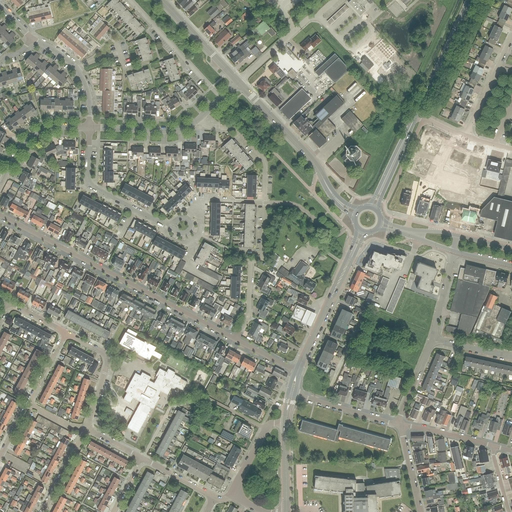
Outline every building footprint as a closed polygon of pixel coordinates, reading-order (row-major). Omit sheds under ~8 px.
[(112,0),(105,7),(107,9),(110,6),(112,8),(121,0),(120,0),(112,0)] [(114,10),(111,13),(113,15),(123,5),(122,4),(123,3),(121,0),(112,8),(114,10)] [(189,0),(182,7),(186,11),(193,4),(191,2),(189,0)] [(225,10),(229,6),(223,0),(221,0),(207,13),(213,19),(220,12),(224,9),(225,10)] [(368,2),(370,5),(371,3),(373,2),(372,0),(400,0),(406,6),(411,1),(410,0),(351,0),(350,2),(348,3),(360,16),(362,14),(365,12),(366,11),(362,7),(368,2)] [(198,1),(193,6),(187,12),(191,16),(199,8),(199,7),(199,6),(197,5),(200,3),(198,1)] [(511,9),(511,7),(511,4),(508,2),(506,6),(504,6),(501,11),(509,15),(511,9)] [(123,5),(113,15),(114,17),(118,14),(119,16),(128,8),(126,6),(125,7),(123,5)] [(36,22),(34,11),(35,10),(34,7),(29,9),(30,12),(28,12),(31,23),(36,22)] [(121,18),(118,21),(120,23),(130,13),(129,12),(130,11),(128,8),(119,16),(121,18)] [(506,22),(509,15),(501,11),(498,18),(500,19),(498,22),(504,25),(506,21),(506,22)] [(130,13),(120,23),(122,25),(125,22),(127,24),(135,16),(133,14),(132,15),(130,13)] [(233,21),(228,15),(223,20),(227,26),(233,21)] [(129,26),(126,29),(127,31),(138,21),(136,20),(137,18),(135,16),(127,24),(129,26)] [(98,23),(97,24),(106,32),(110,28),(101,20),(102,19),(99,17),(98,19),(100,21),(98,23)] [(95,28),(94,29),(102,36),(106,32),(97,24),(98,23),(96,21),(94,23),(97,25),(95,28)] [(138,21),(127,31),(129,33),(132,30),(134,32),(143,24),(140,22),(139,23),(138,21)] [(259,38),(267,31),(270,28),(264,21),(252,31),(259,38)] [(212,28),(213,27),(216,24),(213,22),(211,24),(204,30),(210,37),(215,32),(212,28)] [(490,38),(488,42),(494,45),(496,42),(497,42),(500,35),(502,30),(502,29),(504,25),(498,22),(496,26),(496,27),(494,26),(492,31),(489,38),(490,38)] [(136,34),(133,37),(135,39),(145,29),(143,27),(145,26),(143,24),(134,32),(136,34)] [(93,29),(90,33),(99,41),(102,36),(94,29),(95,28),(92,26),(91,27),(93,29)] [(65,28),(58,37),(62,40),(69,32),(70,32),(72,30),(71,29),(69,31),(65,28)] [(231,37),(225,30),(219,35),(220,36),(214,41),(220,47),(225,41),(226,42),(228,39),(231,37)] [(4,43),(14,34),(12,32),(9,35),(7,33),(1,39),(4,43)] [(69,32),(62,40),(66,44),(74,35),(75,36),(77,34),(75,32),(73,34),(70,32),(69,32)] [(13,39),(15,36),(14,34),(4,43),(8,47),(15,41),(13,39)] [(74,35),(66,44),(70,47),(78,39),(79,39),(81,37),(79,36),(77,38),(75,36),(74,35)] [(238,35),(229,43),(232,47),(242,38),(238,35)] [(305,51),(308,49),(311,46),(313,48),(321,41),(315,35),(310,39),(309,38),(300,46),(305,51)] [(146,38),(133,42),(133,45),(138,43),(138,46),(149,43),(148,40),(147,40),(146,38)] [(78,39),(70,47),(74,51),(82,42),(83,43),(85,41),(83,39),(81,42),(79,39),(78,39)] [(492,49),(494,45),(488,42),(486,41),(484,40),(483,44),(485,46),(482,52),(490,56),(493,50),(492,49)] [(246,49),(250,45),(247,41),(241,47),(239,45),(237,47),(238,49),(229,56),(232,59),(245,48),(246,49)] [(85,45),(83,43),(82,42),(74,51),(78,54),(86,46),(87,47),(89,44),(87,43),(85,45)] [(139,49),(135,50),(136,53),(149,48),(149,46),(150,46),(149,43),(138,46),(139,49)] [(86,46),(78,54),(82,58),(90,49),(91,50),(93,48),(89,44),(87,47),(86,46)] [(251,51),(248,48),(251,45),(250,45),(246,49),(245,48),(232,59),(235,63),(237,61),(240,63),(250,55),(249,53),(251,52),(255,56),(260,51),(256,46),(251,51)] [(149,48),(136,53),(137,55),(141,54),(142,56),(153,53),(152,50),(150,50),(149,48)] [(487,62),(490,56),(482,52),(479,58),(477,57),(475,61),(479,62),(485,65),(487,61),(487,62)] [(143,59),(138,60),(139,63),(153,59),(152,56),(154,56),(153,53),(142,56),(143,59)] [(30,65),(38,55),(36,54),(34,57),(31,55),(26,61),(30,65)] [(335,84),(350,70),(335,54),(315,73),(319,77),(324,72),(335,84)] [(34,68),(40,62),(37,60),(40,57),(38,55),(30,65),(34,68)] [(369,70),(374,65),(365,57),(361,61),(362,62),(369,70)] [(174,58),(160,62),(161,65),(165,64),(166,66),(177,63),(176,60),(174,60),(174,58)] [(38,72),(46,62),(44,61),(42,64),(40,62),(34,68),(38,72)] [(48,69),(46,67),(48,64),(46,62),(38,72),(42,76),(45,73),(48,69)] [(362,62),(360,65),(367,72),(369,70),(362,62)] [(483,69),(485,65),(479,62),(477,66),(476,66),(473,72),(481,76),(484,69),(483,69)] [(167,69),(163,70),(163,73),(177,69),(176,66),(178,66),(177,63),(166,66),(167,69)] [(49,76),(57,66),(55,65),(53,68),(50,66),(48,69),(45,73),(49,76)] [(278,70),(274,65),(269,69),(274,74),(278,70)] [(53,80),(59,73),(56,71),(59,68),(57,66),(49,76),(53,80)] [(18,81),(23,80),(21,71),(18,72),(17,68),(14,69),(18,81)] [(146,68),(143,69),(146,80),(149,79),(150,84),(153,83),(149,69),(146,70),(146,68)] [(140,72),(138,72),(142,86),(145,85),(144,81),(146,80),(143,69),(140,70),(140,72)] [(177,69),(163,73),(164,75),(168,74),(169,77),(180,73),(179,70),(178,71),(177,69)] [(297,75),(292,70),(288,74),(293,79),(297,75)] [(13,83),(10,74),(7,75),(6,72),(4,72),(8,85),(13,83)] [(57,83),(65,73),(63,72),(61,75),(59,73),(53,80),(57,83)] [(136,72),(133,73),(136,83),(139,83),(140,87),(142,86),(138,72),(136,73),(136,72)] [(478,81),(481,76),(473,72),(470,78),(471,78),(469,82),(475,85),(477,81),(478,81)] [(64,78),(67,75),(65,73),(57,83),(61,87),(67,80),(64,78)] [(130,75),(128,76),(132,89),(135,88),(133,84),(136,83),(133,73),(130,73),(130,75)] [(170,79),(166,81),(167,83),(180,79),(180,77),(181,76),(180,73),(169,77),(170,79)] [(286,78),(276,87),(279,89),(288,80),(286,78)] [(475,85),(469,82),(463,79),(461,83),(465,85),(466,86),(463,92),(471,96),(474,90),(473,89),(475,85)] [(194,96),(198,92),(193,88),(195,86),(190,80),(188,82),(191,86),(188,90),(194,96)] [(270,86),(267,82),(265,80),(258,86),(264,92),(270,86)] [(277,107),(282,102),(275,95),(278,92),(274,88),(269,93),(271,96),(268,98),(277,107)] [(289,120),(311,99),(302,89),(279,110),(289,120)] [(190,100),(194,96),(188,90),(184,93),(181,91),(179,93),(183,97),(185,95),(190,100)] [(176,107),(180,104),(177,99),(179,97),(176,92),(173,94),(175,97),(171,100),(176,107)] [(468,102),(471,96),(463,92),(460,98),(462,99),(460,103),(466,105),(468,101),(468,102)] [(322,124),(343,104),(336,96),(315,116),(322,124)] [(132,105),(132,114),(138,114),(138,107),(141,107),(141,101),(141,97),(137,97),(137,100),(138,100),(138,101),(138,105),(132,105)] [(176,107),(171,100),(167,102),(165,99),(162,101),(165,106),(167,105),(171,110),(176,107)] [(132,114),(132,105),(127,104),(127,101),(124,101),(124,107),(127,107),(126,113),(132,114)] [(151,114),(151,105),(146,105),(146,101),(143,101),(143,107),(146,108),(145,114),(151,114)] [(160,108),(160,102),(155,102),(155,106),(151,105),(151,114),(156,115),(157,108),(160,108)] [(466,105),(460,103),(459,105),(458,106),(457,106),(454,112),(462,116),(465,110),(464,109),(466,105)] [(34,113),(36,111),(31,104),(29,106),(27,105),(25,106),(33,116),(35,115),(34,113)] [(31,117),(33,116),(25,106),(24,108),(25,109),(22,111),(28,118),(30,116),(31,117)] [(25,120),(28,118),(22,111),(20,113),(19,111),(17,113),(24,123),(26,121),(25,120)] [(348,126),(356,118),(350,111),(341,119),(348,126)] [(459,122),(462,116),(454,112),(451,118),(450,117),(448,120),(457,124),(458,122),(459,122)] [(23,124),(24,123),(17,113),(15,114),(16,115),(14,117),(19,124),(22,122),(23,124)] [(304,122),(306,120),(301,115),(299,117),(300,118),(293,123),(294,124),(295,126),(296,126),(297,128),(304,122)] [(16,126),(19,124),(14,117),(11,119),(10,118),(8,119),(16,129),(17,128),(16,126)] [(14,130),(16,129),(8,119),(6,120),(7,122),(5,124),(10,131),(13,129),(14,130)] [(304,122),(297,128),(305,136),(312,129),(313,130),(320,124),(315,119),(312,122),(311,122),(310,121),(308,123),(306,120),(304,122)] [(325,139),(336,128),(328,119),(309,137),(319,148),(327,141),(325,139)] [(0,136),(8,141),(9,139),(5,137),(7,134),(0,130),(0,136)] [(210,145),(210,136),(205,135),(204,142),(201,142),(201,148),(207,148),(207,145),(210,145)] [(218,148),(218,143),(215,142),(216,136),(210,136),(210,145),(213,145),(213,148),(218,148)] [(429,137),(426,143),(436,148),(438,142),(429,137)] [(232,139),(221,148),(223,150),(226,147),(228,150),(237,142),(235,140),(233,141),(232,139)] [(70,151),(70,142),(65,142),(64,148),(60,148),(61,154),(67,154),(67,151),(70,151)] [(78,155),(78,149),(75,149),(76,142),(70,142),(70,151),(73,151),(73,155),(78,155)] [(230,152),(227,155),(228,156),(239,147),(238,145),(239,144),(237,142),(228,150),(230,152)] [(424,147),(423,149),(433,154),(436,148),(426,143),(424,147)] [(61,154),(60,148),(57,150),(54,144),(49,146),(53,154),(55,153),(57,156),(61,154)] [(191,153),(191,144),(186,144),(185,151),(182,151),(182,156),(188,157),(188,153),(191,153)] [(199,157),(200,151),(197,151),(197,144),(191,144),(191,153),(194,153),(194,157),(199,157)] [(358,156),(358,152),(356,149),(356,144),(349,144),(345,148),(349,152),(348,155),(346,152),(342,156),(343,157),(341,158),(346,163),(351,158),(356,158),(358,156)] [(50,155),(53,154),(49,146),(44,148),(47,154),(44,156),(46,161),(51,159),(50,155)] [(104,155),(118,156),(119,156),(122,156),(122,154),(113,153),(113,150),(112,150),(113,146),(104,146),(104,155)] [(138,157),(138,148),(133,147),(133,151),(129,151),(129,154),(129,160),(135,160),(135,156),(138,157)] [(239,147),(228,156),(230,158),(233,156),(235,158),(244,150),(242,148),(241,149),(239,147)] [(146,160),(147,154),(144,154),(144,148),(138,148),(138,157),(141,157),(141,160),(146,160)] [(155,157),(155,148),(150,148),(150,154),(147,154),(146,160),(152,160),(152,157),(155,157)] [(163,161),(164,155),(161,155),(161,148),(155,148),(155,157),(158,157),(158,161),(163,161)] [(172,158),(172,149),(167,148),(167,155),(164,155),(163,161),(169,161),(169,158),(172,158)] [(181,161),(181,156),(178,155),(178,149),(172,149),(172,158),(175,158),(175,161),(181,161)] [(237,160),(234,163),(236,165),(246,155),(245,154),(246,152),(244,150),(235,158),(237,160)] [(453,151),(449,160),(456,162),(459,153),(453,151)] [(459,153),(456,162),(462,164),(465,155),(459,153)] [(246,155),(236,165),(237,166),(240,164),(242,166),(251,158),(249,156),(248,157),(246,155)] [(42,164),(45,159),(39,156),(38,159),(32,156),(30,161),(38,165),(39,162),(42,164)] [(470,156),(468,166),(474,168),(477,158),(470,156)] [(419,157),(417,163),(426,168),(429,162),(419,157)] [(244,168),(241,171),(243,173),(253,164),(252,162),(253,161),(251,158),(242,166),(244,168)] [(477,158),(474,168),(481,169),(483,159),(477,158)] [(36,167),(38,165),(30,161),(27,166),(33,169),(32,171),(37,174),(39,169),(36,167)] [(493,172),(495,162),(489,161),(487,171),(493,172)] [(495,162),(493,172),(499,174),(502,164),(495,162)] [(417,163),(414,169),(423,174),(426,168),(417,163)] [(30,174),(24,171),(22,176),(33,182),(37,174),(32,171),(30,174)] [(31,190),(33,185),(31,184),(33,182),(22,176),(19,181),(22,182),(20,186),(22,187),(23,186),(29,189),(31,190)] [(103,180),(103,183),(107,183),(107,186),(109,186),(109,187),(115,187),(115,183),(113,183),(113,180),(118,180),(119,178),(105,177),(104,180),(103,180)] [(125,184),(121,193),(123,194),(123,193),(126,194),(133,182),(130,181),(128,185),(125,184)] [(133,182),(126,194),(129,196),(128,197),(130,198),(135,189),(132,188),(135,183),(133,182)] [(180,182),(178,184),(188,194),(190,192),(191,193),(193,192),(186,184),(184,186),(180,182)] [(19,186),(14,183),(11,189),(16,192),(19,186)] [(178,184),(177,186),(180,190),(178,192),(179,193),(185,199),(186,197),(188,194),(178,184)] [(135,189),(130,198),(132,199),(133,198),(136,199),(142,187),(140,186),(138,190),(135,189)] [(142,187),(136,199),(138,201),(138,202),(140,203),(144,194),(142,193),(144,188),(142,187)] [(144,194),(140,203),(142,204),(142,203),(145,204),(152,192),(149,191),(147,195),(144,194)] [(173,191),(171,192),(181,203),(185,199),(179,193),(177,194),(173,191)] [(408,207),(411,194),(412,193),(406,191),(406,195),(403,194),(401,205),(405,206),(406,207),(407,207),(408,207)] [(9,192),(8,194),(7,195),(9,196),(7,199),(4,197),(0,205),(6,208),(10,200),(11,201),(12,198),(13,198),(15,195),(9,192)] [(152,192),(145,204),(148,206),(147,207),(149,208),(154,199),(151,198),(154,193),(152,192)] [(171,192),(170,194),(173,198),(171,200),(177,206),(181,203),(171,192)] [(79,209),(82,210),(88,198),(85,196),(86,195),(84,194),(81,199),(79,203),(82,205),(79,209)] [(417,210),(416,214),(421,216),(421,215),(425,216),(426,212),(426,213),(429,204),(430,200),(421,197),(420,201),(418,206),(417,209),(417,210)] [(482,210),(480,217),(499,221),(498,223),(496,234),(495,236),(508,239),(508,238),(511,238),(511,239),(511,240),(511,201),(509,201),(508,201),(503,199),(498,198),(497,198),(495,197),(494,197),(482,210)] [(88,198),(82,210),(84,211),(86,207),(89,208),(93,199),(91,198),(91,199),(88,198)] [(165,198),(163,200),(173,210),(177,206),(171,200),(169,202),(165,198)] [(93,199),(89,208),(91,210),(89,214),(91,215),(98,203),(95,201),(95,200),(93,199)] [(165,205),(160,210),(165,216),(168,213),(169,214),(173,210),(163,200),(163,199),(161,201),(165,205)] [(17,207),(19,202),(14,200),(12,204),(9,209),(15,212),(18,207),(17,207)] [(25,205),(23,204),(24,201),(21,200),(19,202),(17,207),(18,207),(15,212),(21,215),(24,210),(23,209),(25,205)] [(98,203),(91,215),(93,216),(96,212),(98,213),(99,212),(103,204),(101,203),(100,204),(98,203)] [(103,204),(99,212),(101,214),(99,218),(101,219),(108,207),(103,204)] [(26,218),(29,212),(26,211),(28,206),(25,205),(23,209),(24,210),(21,215),(26,218)] [(440,207),(434,205),(430,220),(437,221),(440,212),(442,213),(444,206),(440,206),(440,207)] [(447,216),(450,217),(453,207),(446,206),(445,209),(444,216),(447,216)] [(108,207),(101,219),(103,220),(106,216),(108,217),(112,209),(108,207)] [(454,218),(457,219),(458,212),(459,209),(453,207),(450,217),(454,218)] [(112,209),(108,217),(111,219),(109,223),(111,224),(117,212),(112,209)] [(464,209),(461,220),(468,222),(471,211),(464,209)] [(41,215),(37,212),(34,211),(31,217),(33,218),(31,221),(36,224),(40,218),(41,215)] [(471,211),(468,222),(475,223),(478,213),(471,211)] [(117,212),(111,224),(113,225),(115,221),(118,222),(122,214),(117,212)] [(46,225),(49,219),(46,217),(45,220),(40,218),(36,224),(42,227),(44,223),(46,225)] [(78,232),(76,236),(78,238),(81,234),(87,222),(84,220),(78,232)] [(136,236),(143,224),(134,220),(131,227),(134,228),(134,229),(136,231),(132,238),(134,239),(136,237),(136,236)] [(67,224),(66,227),(69,228),(63,238),(69,241),(71,236),(72,236),(73,233),(71,232),(72,230),(71,229),(73,226),(71,225),(72,224),(69,222),(68,224),(67,224)] [(54,223),(53,225),(51,223),(48,229),(53,232),(57,225),(54,223)] [(143,224),(136,236),(139,237),(141,233),(143,234),(148,226),(143,224)] [(57,225),(53,232),(59,235),(62,229),(59,228),(60,226),(57,225)] [(148,226),(143,234),(146,236),(144,240),(146,241),(152,229),(148,226)] [(152,229),(146,241),(148,243),(150,238),(153,239),(157,232),(152,229)] [(80,246),(87,233),(84,232),(81,238),(79,237),(75,244),(80,246)] [(86,241),(89,235),(87,233),(80,246),(85,249),(89,242),(86,241)] [(102,243),(101,243),(99,242),(101,237),(97,235),(96,237),(95,237),(93,242),(92,244),(95,245),(95,246),(94,246),(91,253),(96,255),(99,248),(101,245),(102,243)] [(157,235),(153,244),(155,246),(153,250),(155,251),(162,239),(159,237),(159,236),(157,235)] [(17,246),(20,239),(15,236),(14,238),(11,237),(9,241),(12,242),(12,243),(17,246)] [(162,239),(155,251),(157,252),(160,248),(162,249),(167,240),(165,239),(165,241),(162,239)] [(167,240),(162,249),(165,251),(163,255),(165,256),(171,244),(168,242),(169,241),(167,240)] [(26,257),(25,256),(27,252),(28,253),(30,249),(29,249),(31,245),(26,242),(22,249),(20,247),(17,252),(13,259),(17,261),(19,258),(24,261),(26,257)] [(202,244),(201,247),(211,252),(212,250),(216,252),(217,249),(205,243),(204,245),(202,244)] [(101,258),(107,246),(104,244),(103,246),(101,245),(99,248),(96,255),(101,258)] [(171,244),(165,256),(167,258),(169,253),(172,254),(177,245),(175,244),(174,246),(171,244)] [(177,245),(172,254),(174,256),(172,260),(174,261),(181,249),(178,248),(178,246),(177,245)] [(110,247),(108,246),(107,246),(101,258),(106,260),(110,251),(108,250),(110,247)] [(127,253),(132,256),(136,250),(128,246),(125,252),(123,255),(117,266),(121,268),(122,266),(123,265),(125,262),(123,261),(127,253)] [(9,257),(13,259),(18,250),(11,247),(9,251),(12,252),(9,257)] [(201,247),(199,250),(201,250),(200,252),(212,259),(213,257),(210,255),(211,252),(201,247)] [(31,259),(39,263),(41,260),(39,259),(43,251),(38,248),(34,256),(33,255),(31,259)] [(181,249),(174,261),(177,263),(179,258),(182,259),(186,251),(184,250),(184,251),(181,249)] [(364,268),(378,273),(381,266),(382,266),(386,256),(374,251),(371,259),(370,259),(369,261),(368,261),(365,268),(364,268)] [(197,254),(196,256),(206,262),(207,259),(211,261),(212,259),(200,252),(199,254),(197,254)] [(45,272),(53,256),(47,253),(44,260),(47,262),(42,271),(45,272)] [(386,256),(382,266),(390,269),(391,267),(401,271),(406,257),(405,258),(398,255),(397,256),(395,255),(394,256),(387,253),(386,256)] [(117,266),(123,255),(120,254),(118,258),(115,257),(113,260),(114,261),(112,264),(117,266)] [(47,273),(51,265),(54,266),(58,259),(53,256),(45,272),(47,273)] [(205,268),(207,269),(208,266),(205,264),(206,262),(196,256),(194,259),(196,260),(195,262),(201,265),(203,267),(205,268)] [(132,275),(136,267),(140,269),(143,262),(136,259),(135,261),(133,265),(131,264),(127,272),(132,275)] [(59,279),(67,264),(63,261),(59,269),(60,270),(57,275),(58,276),(57,278),(59,279)] [(143,280),(148,270),(151,272),(156,263),(153,261),(149,269),(146,267),(143,265),(140,269),(141,270),(138,277),(143,280)] [(301,261),(294,269),(298,272),(302,275),(309,267),(301,261)] [(433,281),(437,271),(436,269),(420,263),(417,264),(414,274),(421,277),(417,289),(431,294),(434,286),(433,286),(433,281)] [(67,273),(71,266),(67,264),(59,279),(58,280),(61,281),(65,272),(67,273)] [(469,337),(478,317),(493,282),(494,282),(496,271),(467,264),(466,269),(461,268),(451,311),(462,314),(458,328),(447,326),(446,332),(469,337)] [(175,272),(180,275),(182,270),(183,268),(179,265),(175,272)] [(70,288),(79,270),(75,268),(71,275),(73,276),(70,282),(68,287),(70,288)] [(294,269),(288,277),(299,286),(300,285),(303,287),(303,288),(307,290),(308,290),(312,293),(314,289),(313,289),(316,285),(308,280),(304,278),(305,277),(302,275),(298,272),(294,269)] [(50,270),(45,280),(48,282),(54,272),(50,270)] [(79,270),(70,288),(72,289),(78,279),(80,280),(84,272),(79,270)] [(152,285),(160,271),(157,270),(154,276),(152,275),(148,283),(152,285)] [(158,279),(162,272),(160,271),(152,285),(157,287),(161,280),(158,279)] [(363,279),(364,278),(364,276),(370,279),(371,277),(373,277),(374,275),(368,272),(367,275),(358,271),(356,275),(363,279)] [(504,282),(507,283),(509,275),(509,274),(504,273),(502,281),(500,288),(502,288),(504,282)] [(84,291),(91,276),(87,274),(83,281),(85,282),(81,290),(84,291)] [(260,280),(268,285),(269,282),(273,284),(275,278),(269,275),(268,277),(263,275),(260,280)] [(369,287),(370,284),(362,281),(363,279),(356,275),(354,280),(367,286),(369,287)] [(92,286),(96,279),(91,276),(84,291),(86,292),(90,285),(92,286)] [(290,285),(292,282),(285,278),(283,277),(281,279),(290,285)] [(172,286),(175,280),(171,278),(168,283),(164,281),(160,289),(166,292),(170,285),(172,286)] [(49,284),(50,283),(42,279),(39,285),(44,288),(46,285),(48,286),(49,284)] [(10,283),(4,280),(1,287),(6,290),(10,283)] [(10,283),(6,290),(12,293),(15,286),(18,287),(20,283),(17,281),(16,283),(11,280),(10,283)] [(96,296),(103,283),(98,280),(94,287),(96,288),(93,294),(96,296)] [(267,287),(268,285),(260,280),(257,286),(262,289),(260,291),(269,296),(272,290),(267,287)] [(362,286),(366,288),(367,286),(354,280),(352,284),(359,288),(360,285),(362,286)] [(178,289),(181,284),(177,282),(174,287),(170,294),(176,297),(180,290),(178,289)] [(104,292),(108,285),(103,283),(96,296),(98,297),(102,291),(104,292)] [(54,295),(57,288),(49,284),(48,286),(48,287),(53,289),(51,293),(54,295)] [(358,290),(359,288),(352,284),(350,289),(357,292),(360,293),(359,296),(363,298),(364,295),(363,295),(364,292),(358,290)] [(190,293),(191,293),(195,286),(193,285),(190,291),(186,289),(184,292),(183,292),(179,299),(185,302),(190,293)] [(108,301),(115,289),(109,286),(106,293),(110,296),(109,297),(108,296),(106,299),(108,301)] [(196,294),(199,288),(195,287),(191,294),(193,295),(188,304),(194,307),(196,303),(198,304),(200,301),(196,299),(198,295),(196,294)] [(22,299),(25,292),(20,289),(16,296),(22,299)] [(116,299),(120,292),(115,289),(108,301),(111,302),(112,299),(111,298),(112,296),(116,299)] [(292,290),(290,293),(290,294),(294,295),(308,302),(310,299),(305,296),(292,290)] [(28,302),(31,295),(28,293),(25,292),(22,299),(28,302)] [(122,308),(129,296),(122,293),(119,300),(122,302),(120,307),(119,306),(118,309),(121,310),(121,311),(122,308)] [(502,345),(504,340),(499,339),(511,312),(495,304),(498,297),(490,294),(485,306),(481,313),(473,332),(502,345)] [(306,305),(308,302),(294,295),(293,297),(298,300),(297,302),(301,303),(306,305)] [(130,306),(134,299),(129,296),(122,308),(121,311),(120,313),(122,314),(124,309),(127,305),(130,306)] [(355,303),(357,303),(358,300),(355,299),(348,296),(345,303),(354,306),(355,303)] [(41,300),(42,298),(39,297),(38,299),(35,297),(32,304),(37,307),(41,300)] [(204,313),(212,298),(210,297),(208,300),(206,299),(203,303),(200,310),(204,312),(204,313)] [(43,310),(46,303),(43,301),(44,299),(42,298),(41,300),(37,307),(43,310)] [(209,315),(212,308),(211,307),(213,303),(213,302),(215,299),(212,298),(204,313),(209,315)] [(259,303),(267,307),(268,304),(271,306),(274,301),(268,298),(266,301),(262,298),(259,303)] [(132,317),(140,302),(134,299),(130,306),(133,308),(132,310),(131,313),(129,316),(132,317)] [(94,300),(91,305),(97,308),(100,302),(94,300)] [(105,305),(100,302),(97,308),(103,311),(105,305)] [(141,312),(145,305),(140,302),(132,317),(133,318),(134,318),(136,315),(138,311),(141,312)] [(214,317),(220,306),(215,303),(212,308),(209,315),(214,317)] [(265,310),(267,307),(259,303),(256,308),(260,310),(259,313),(266,317),(269,312),(265,310)] [(53,315),(56,308),(51,305),(47,312),(53,315)] [(145,320),(151,308),(145,305),(141,312),(140,314),(144,316),(142,319),(141,321),(143,323),(145,320)] [(296,305),(290,318),(292,318),(300,322),(302,323),(307,310),(303,308),(299,306),(296,305)] [(225,324),(234,308),(234,307),(231,306),(228,311),(226,315),(224,314),(221,321),(225,324)] [(58,318),(62,311),(56,308),(53,315),(58,318)] [(74,314),(76,314),(77,311),(77,310),(78,309),(76,308),(73,313),(68,311),(65,317),(71,321),(74,314)] [(151,308),(145,320),(147,321),(149,317),(153,318),(157,311),(151,308)] [(232,318),(233,316),(234,317),(238,310),(234,308),(225,324),(230,326),(233,319),(232,318)] [(317,313),(307,309),(300,322),(302,323),(311,327),(317,313)] [(350,319),(352,314),(342,309),(340,314),(350,319)] [(74,314),(71,321),(77,324),(80,317),(81,317),(83,314),(84,311),(82,310),(81,313),(79,316),(76,314),(74,314)] [(157,328),(157,327),(159,324),(162,325),(165,320),(164,320),(166,315),(161,313),(160,315),(158,318),(159,318),(156,322),(154,321),(152,325),(154,327),(157,328)] [(347,324),(350,319),(340,314),(338,319),(347,324)] [(80,317),(77,324),(83,327),(86,320),(88,321),(89,317),(87,316),(85,319),(81,317),(80,317)] [(280,326),(277,330),(284,335),(285,332),(291,336),(296,330),(287,324),(290,321),(284,316),(281,321),(286,325),(284,329),(280,326)] [(20,328),(24,321),(18,318),(14,324),(12,327),(16,329),(17,326),(20,328)] [(171,327),(175,320),(172,318),(171,319),(169,318),(166,324),(166,325),(166,326),(163,325),(161,329),(164,330),(164,329),(166,331),(169,326),(171,327)] [(86,320),(83,327),(89,330),(92,323),(93,324),(95,320),(93,319),(91,323),(88,321),(86,320)] [(345,329),(347,324),(338,319),(335,324),(345,329)] [(177,330),(181,323),(175,320),(171,327),(169,332),(167,336),(170,338),(172,334),(171,333),(174,329),(177,330)] [(26,331),(29,324),(24,321),(20,328),(19,330),(21,332),(22,332),(23,329),(26,331)] [(92,323),(89,330),(95,333),(99,326),(100,327),(101,323),(100,323),(99,322),(97,326),(93,324),(92,323)] [(99,326),(95,333),(101,337),(105,330),(106,330),(107,327),(107,326),(108,323),(107,322),(105,326),(103,329),(100,327),(99,326)] [(259,332),(261,329),(267,332),(269,327),(261,322),(259,325),(254,322),(251,328),(259,332)] [(181,323),(177,330),(180,332),(177,337),(180,338),(182,333),(183,333),(186,327),(184,326),(184,325),(181,323)] [(31,334),(35,327),(29,324),(26,331),(24,334),(27,335),(29,332),(31,334)] [(343,334),(345,329),(335,324),(333,330),(343,334)] [(111,340),(117,327),(113,325),(109,332),(106,330),(105,330),(101,337),(107,340),(108,338),(111,340)] [(37,336),(40,329),(35,327),(31,334),(30,337),(32,338),(33,338),(35,334),(37,336)] [(186,344),(193,330),(188,327),(185,335),(187,336),(183,343),(186,344)] [(258,335),(259,332),(251,328),(248,333),(255,337),(253,339),(260,343),(263,338),(258,335)] [(43,339),(46,332),(40,329),(37,336),(43,339)] [(149,360),(156,347),(145,342),(135,337),(137,334),(129,329),(127,333),(126,332),(120,344),(139,354),(149,360)] [(194,340),(198,332),(193,330),(186,344),(188,345),(192,338),(194,340)] [(340,339),(343,334),(333,330),(331,335),(340,339)] [(4,332),(2,337),(8,341),(10,335),(4,332)] [(48,342),(52,335),(46,332),(43,339),(41,342),(43,343),(42,344),(42,345),(42,346),(41,348),(46,350),(48,347),(45,346),(46,344),(44,342),(45,342),(46,340),(48,342)] [(202,343),(205,336),(200,333),(196,340),(197,341),(194,345),(196,347),(199,342),(202,343)] [(207,346),(211,339),(205,336),(202,343),(199,348),(201,349),(203,346),(202,345),(203,344),(207,346)] [(6,344),(8,341),(2,337),(0,340),(0,343),(5,346),(8,348),(9,346),(6,344)] [(213,350),(217,342),(211,339),(207,346),(210,348),(208,353),(210,354),(213,349),(213,350)] [(286,353),(288,347),(285,345),(286,343),(279,339),(278,342),(281,344),(278,350),(286,353)] [(326,345),(336,350),(338,345),(328,340),(326,345)] [(218,366),(223,358),(220,356),(221,355),(222,355),(226,348),(219,345),(215,352),(217,353),(215,357),(218,359),(215,365),(218,366)] [(333,355),(336,350),(326,345),(324,350),(333,355)] [(75,356),(78,350),(72,347),(69,353),(75,356)] [(37,349),(34,354),(40,358),(43,352),(37,349)] [(80,359),(84,353),(78,350),(75,356),(80,359)] [(232,360),(235,353),(235,352),(233,351),(232,352),(230,350),(225,359),(223,358),(218,366),(220,368),(221,366),(222,366),(225,360),(227,361),(228,358),(232,360)] [(331,360),(333,355),(324,350),(321,355),(331,360)] [(86,362),(89,356),(84,353),(80,359),(86,362)] [(235,353),(232,360),(237,363),(241,356),(240,356),(240,355),(238,354),(238,355),(235,353)] [(442,362),(442,364),(447,366),(447,365),(450,366),(452,360),(449,358),(447,362),(443,361),(445,356),(437,353),(435,359),(442,362)] [(34,354),(31,360),(37,363),(40,358),(34,354)] [(329,365),(331,360),(321,355),(319,360),(329,365)] [(86,362),(91,365),(88,371),(93,374),(99,364),(93,361),(95,359),(89,356),(86,362)] [(463,364),(462,369),(465,370),(466,365),(470,366),(471,366),(473,358),(466,357),(465,365),(463,364)] [(246,368),(250,361),(250,360),(248,359),(247,360),(244,358),(241,365),(246,368)] [(470,366),(469,371),(471,371),(472,366),(476,367),(477,368),(479,359),(473,358),(471,366),(470,366)] [(435,359),(432,365),(440,368),(439,370),(444,372),(445,370),(440,367),(442,364),(442,362),(435,359)] [(476,367),(475,372),(477,373),(478,368),(482,369),(483,369),(485,361),(479,359),(477,368),(476,367)] [(31,360),(28,365),(34,369),(37,363),(31,360)] [(326,370),(329,365),(319,360),(317,365),(326,370)] [(252,371),(256,364),(255,364),(255,363),(253,362),(252,362),(250,361),(246,368),(249,369),(252,371)] [(346,361),(344,366),(351,369),(353,363),(346,361)] [(482,369),(481,373),(483,374),(484,369),(488,370),(490,370),(492,362),(485,361),(483,369),(482,369)] [(488,370),(487,375),(490,375),(491,371),(495,371),(496,372),(498,363),(492,362),(490,370),(488,370)] [(495,371),(494,376),(496,377),(497,372),(501,373),(502,373),(504,365),(498,363),(496,372),(495,371)] [(56,370),(62,373),(65,367),(59,364),(56,370)] [(20,365),(19,367),(31,374),(34,369),(28,365),(26,368),(20,365)] [(432,365),(430,371),(437,374),(437,376),(442,378),(442,376),(438,373),(439,370),(440,368),(432,365)] [(501,373),(500,378),(502,378),(503,373),(507,374),(509,374),(510,366),(504,365),(502,373),(501,373)] [(233,375),(237,367),(234,366),(230,373),(231,373),(229,378),(231,380),(233,375)] [(24,373),(22,376),(28,379),(31,374),(19,367),(18,370),(24,373)] [(285,380),(287,375),(284,373),(284,372),(276,367),(272,375),(280,378),(280,377),(285,380)] [(274,376),(264,371),(257,368),(256,370),(270,377),(266,385),(274,389),(278,382),(272,378),(274,376)] [(167,373),(160,369),(156,376),(158,377),(154,383),(149,381),(151,377),(142,373),(141,376),(135,373),(125,392),(127,393),(123,400),(131,404),(133,399),(140,403),(127,428),(138,434),(151,408),(153,410),(160,397),(158,397),(161,392),(168,395),(171,388),(175,390),(177,387),(183,391),(188,382),(181,379),(181,378),(175,375),(176,373),(168,369),(167,373)] [(59,378),(62,373),(56,370),(54,375),(59,378)] [(435,379),(437,376),(437,374),(430,371),(427,377),(435,380),(434,381),(445,386),(446,384),(435,379)] [(347,378),(347,377),(348,375),(345,374),(342,386),(339,385),(338,389),(337,389),(336,393),(337,393),(341,394),(342,390),(343,390),(343,388),(344,388),(346,380),(347,378)] [(54,375),(51,381),(56,384),(59,378),(54,375)] [(398,389),(401,378),(390,375),(387,386),(398,389)] [(22,376),(19,382),(25,385),(28,379),(22,376)] [(347,377),(347,378),(346,380),(344,388),(343,388),(343,390),(342,390),(341,394),(346,396),(351,378),(347,377)] [(427,377),(425,383),(432,386),(432,387),(442,392),(443,389),(433,385),(434,381),(435,380),(427,377)] [(53,389),(56,384),(51,381),(48,386),(53,389)] [(19,382),(16,387),(22,390),(25,385),(19,382)] [(374,382),(373,384),(370,384),(370,386),(369,386),(367,392),(371,393),(372,389),(374,390),(375,388),(376,382),(374,382)] [(425,383),(422,389),(430,392),(429,393),(434,395),(435,393),(430,391),(432,387),(432,386),(425,383)] [(55,390),(53,389),(48,386),(45,391),(51,394),(52,391),(54,392),(55,390)] [(249,386),(247,390),(257,395),(258,393),(259,393),(269,399),(272,393),(268,391),(269,391),(262,387),(259,391),(249,386)] [(359,400),(363,387),(361,386),(359,391),(355,390),(353,398),(359,400)] [(16,387),(13,393),(19,396),(22,390),(16,387)] [(364,402),(367,393),(363,392),(365,387),(363,387),(359,400),(364,402)] [(387,387),(385,393),(383,399),(381,406),(386,408),(390,395),(388,394),(390,389),(389,388),(387,387)] [(81,389),(79,395),(85,397),(87,391),(81,389)] [(247,390),(244,395),(250,398),(254,400),(255,400),(256,401),(254,405),(263,410),(265,406),(264,405),(265,403),(257,399),(256,398),(257,396),(257,395),(247,390)] [(45,391),(42,397),(48,400),(51,394),(45,391)] [(376,405),(380,392),(377,391),(376,397),(373,396),(371,404),(376,405)] [(425,405),(428,398),(420,394),(419,397),(421,398),(423,396),(420,403),(425,405)] [(6,404),(9,406),(15,409),(19,401),(8,396),(7,399),(9,400),(6,404)] [(238,410),(248,416),(249,416),(249,415),(253,417),(254,416),(259,419),(262,412),(257,410),(258,409),(254,407),(254,406),(235,396),(231,402),(240,407),(238,410)] [(429,398),(428,398),(425,405),(429,407),(431,402),(434,404),(434,403),(438,405),(439,403),(429,398)] [(415,409),(411,417),(416,419),(420,411),(419,411),(422,406),(417,404),(416,405),(415,409)] [(75,406),(73,412),(79,414),(81,407),(75,406)] [(461,406),(456,419),(458,419),(459,415),(464,417),(468,408),(461,406)] [(426,411),(423,419),(430,422),(432,417),(433,417),(436,411),(430,408),(429,412),(426,411)] [(12,414),(6,411),(4,410),(1,416),(9,420),(12,414)] [(442,423),(447,412),(443,410),(440,415),(438,414),(437,417),(438,417),(436,422),(441,424),(442,423)] [(179,411),(175,417),(182,420),(182,421),(185,423),(186,421),(183,419),(185,414),(179,411)] [(464,419),(461,429),(466,430),(469,421),(470,419),(469,419),(470,418),(469,417),(471,413),(467,411),(464,419)] [(0,415),(1,414),(0,413),(0,422),(6,425),(9,420),(1,416),(0,415)] [(446,413),(442,423),(447,426),(451,416),(446,413)] [(487,416),(483,414),(479,422),(475,420),(473,426),(475,427),(474,427),(481,430),(482,426),(483,427),(485,422),(488,423),(491,414),(488,413),(487,416)] [(460,429),(464,418),(464,417),(459,415),(458,419),(455,427),(460,429)] [(180,425),(182,421),(182,420),(175,417),(172,423),(179,426),(178,427),(182,429),(183,427),(180,425)] [(497,417),(496,422),(493,421),(494,419),(491,418),(490,421),(492,421),(489,431),(496,433),(498,426),(501,427),(503,420),(500,419),(500,418),(497,417)] [(29,425),(34,428),(35,426),(41,428),(42,425),(32,420),(29,425)] [(339,437),(363,444),(388,451),(391,440),(342,426),(343,425),(339,424),(337,430),(302,420),(299,431),(338,442),(339,437)] [(239,422),(235,431),(241,434),(242,435),(245,436),(248,438),(252,431),(248,429),(249,427),(239,422)] [(172,423),(169,429),(176,433),(175,433),(179,435),(180,433),(176,431),(178,427),(179,426),(172,423)] [(511,425),(506,424),(503,433),(510,436),(511,430),(511,425)] [(37,430),(34,428),(29,425),(26,431),(31,434),(33,431),(36,432),(37,430)] [(169,429),(166,435),(172,439),(172,440),(176,441),(177,439),(173,437),(175,433),(176,433),(169,429)] [(31,434),(26,431),(23,436),(28,439),(30,436),(33,438),(35,436),(31,434)] [(224,431),(221,436),(231,442),(234,436),(224,431)] [(424,439),(424,435),(421,435),(420,434),(419,435),(418,435),(412,435),(412,441),(418,441),(418,443),(424,443),(427,443),(426,439),(424,439)] [(67,446),(68,444),(70,440),(60,435),(58,437),(63,440),(62,443),(67,446)] [(166,435),(162,441),(169,445),(169,446),(173,447),(174,445),(170,443),(172,440),(172,439),(166,435)] [(25,444),(28,439),(23,436),(20,442),(25,444)] [(427,436),(428,444),(430,452),(433,452),(432,448),(435,448),(434,437),(432,437),(432,436),(431,436),(430,437),(427,436)] [(435,441),(436,444),(436,446),(438,445),(439,451),(447,450),(445,440),(443,441),(443,439),(439,439),(439,440),(435,441)] [(162,441),(159,447),(166,451),(170,453),(170,451),(167,449),(169,446),(169,445),(162,441)] [(22,450),(25,444),(20,442),(17,447),(22,450)] [(91,442),(88,447),(93,450),(96,444),(91,442)] [(64,451),(67,446),(62,443),(59,449),(64,451)] [(96,444),(93,450),(99,453),(102,447),(96,444)] [(228,447),(240,453),(241,450),(238,448),(238,447),(231,444),(230,446),(229,445),(228,447)] [(454,447),(451,448),(455,464),(456,469),(464,467),(459,446),(457,447),(454,447)] [(472,459),(475,448),(474,448),(474,447),(472,447),(471,447),(467,446),(466,446),(465,450),(464,452),(465,452),(464,455),(469,457),(469,458),(472,459)] [(19,455),(22,450),(17,447),(14,453),(19,455)] [(57,451),(56,454),(61,457),(64,451),(59,449),(56,447),(55,450),(57,451)] [(102,447),(99,453),(104,456),(107,450),(102,447)] [(159,447),(156,453),(160,455),(159,457),(166,459),(167,457),(164,455),(166,451),(159,447)] [(237,459),(240,453),(228,447),(227,449),(231,452),(230,455),(237,459)] [(107,450),(104,456),(109,459),(112,453),(107,450)] [(480,463),(489,461),(487,451),(486,451),(486,450),(480,450),(480,452),(478,453),(480,463)] [(422,451),(414,453),(417,464),(424,462),(425,462),(424,460),(422,451)] [(52,453),(51,455),(54,457),(53,459),(58,462),(61,457),(56,454),(54,453),(53,452),(52,452),(52,453)] [(447,462),(446,452),(437,453),(438,463),(447,462)] [(115,461),(117,456),(112,453),(109,459),(115,461)] [(221,457),(220,457),(216,454),(215,457),(219,459),(225,463),(225,464),(228,466),(231,468),(232,467),(234,464),(222,457),(221,457)] [(183,455),(177,466),(181,468),(187,457),(183,455)] [(237,459),(230,455),(228,458),(221,455),(221,457),(222,457),(234,464),(237,459)] [(120,464),(123,459),(117,456),(115,461),(113,464),(115,465),(117,463),(120,464)] [(209,459),(217,463),(220,464),(218,463),(219,461),(211,456),(209,459)] [(505,475),(508,474),(503,456),(503,457),(500,459),(501,464),(502,468),(503,471),(504,471),(505,475)] [(187,457),(181,468),(194,475),(200,464),(187,457)] [(45,460),(44,463),(46,464),(47,463),(55,468),(58,462),(53,459),(52,459),(50,461),(48,459),(47,461),(45,460)] [(81,459),(79,465),(84,468),(87,462),(81,459)] [(120,464),(122,466),(125,467),(128,462),(123,459),(120,464)] [(48,467),(47,470),(52,473),(55,468),(47,463),(46,464),(45,465),(48,467)] [(230,470),(220,464),(217,463),(216,465),(213,471),(207,482),(220,489),(230,470)] [(200,464),(194,475),(207,482),(213,471),(200,464)] [(79,465),(76,470),(81,473),(84,468),(79,465)] [(422,473),(427,472),(428,476),(437,475),(436,471),(431,472),(429,465),(417,468),(419,473),(422,472),(422,473)] [(16,473),(11,471),(6,468),(3,474),(8,477),(10,473),(15,476),(16,473)] [(50,478),(52,473),(47,470),(45,469),(42,475),(44,476),(50,478)] [(386,479),(401,479),(399,469),(384,469),(386,479)] [(76,470),(73,475),(78,478),(81,473),(76,470)] [(151,482),(150,483),(154,484),(155,483),(156,483),(157,482),(155,480),(154,482),(152,480),(154,476),(148,472),(144,478),(151,482)] [(448,474),(449,484),(458,483),(457,480),(455,473),(448,474)] [(5,482),(8,477),(3,474),(0,479),(12,485),(5,482)] [(73,475),(70,481),(76,484),(78,478),(73,475)] [(442,477),(440,477),(440,475),(422,478),(424,486),(431,484),(430,480),(435,479),(435,482),(443,480),(442,477)] [(47,484),(50,478),(44,476),(41,481),(47,484)] [(401,493),(399,481),(375,485),(375,486),(373,486),(372,485),(366,486),(364,486),(364,483),(356,483),(356,480),(350,479),(316,476),(314,488),(318,488),(317,489),(343,492),(344,491),(346,491),(346,495),(344,495),(344,511),(376,511),(376,500),(376,497),(379,496),(379,498),(398,495),(398,493),(401,493)] [(117,486),(120,480),(115,477),(112,483),(117,486)] [(495,482),(494,477),(485,479),(480,481),(481,484),(482,484),(483,486),(484,485),(495,482)] [(144,478),(141,484),(148,488),(147,489),(151,490),(152,488),(149,487),(150,483),(151,482),(144,478)] [(11,488),(12,485),(0,479),(0,486),(2,487),(4,485),(8,487),(8,486),(11,488)] [(70,481),(67,486),(73,489),(76,484),(70,481)] [(115,491),(117,486),(112,483),(109,488),(115,491)] [(141,484),(138,490),(145,494),(144,495),(148,496),(149,494),(145,492),(147,489),(148,488),(141,484)] [(41,494),(44,488),(39,486),(36,491),(41,494)] [(67,486),(64,491),(70,494),(73,489),(67,486)] [(178,487),(177,489),(180,491),(178,495),(178,496),(185,499),(188,493),(184,491),(184,490),(178,487)] [(112,496),(115,491),(109,488),(108,491),(105,489),(104,489),(103,492),(104,492),(106,493),(112,496)] [(436,493),(435,489),(432,490),(425,491),(427,498),(433,496),(440,495),(440,496),(444,496),(443,490),(438,491),(438,493),(436,493)] [(138,490),(135,496),(142,500),(141,501),(145,502),(146,500),(142,498),(144,495),(145,494),(138,490)] [(38,499),(41,494),(36,491),(33,497),(38,499)] [(488,495),(489,498),(491,505),(496,504),(495,499),(500,497),(498,491),(490,493),(490,494),(488,495)] [(109,502),(112,496),(106,493),(103,499),(109,502)] [(174,493),(173,495),(177,497),(175,501),(175,502),(181,505),(185,499),(178,496),(178,495),(174,493)] [(35,505),(38,499),(33,497),(29,495),(27,500),(30,502),(35,505)] [(441,498),(440,496),(440,495),(433,496),(427,498),(428,504),(435,503),(434,500),(441,498)] [(143,506),(145,502),(141,501),(142,500),(135,496),(132,502),(138,506),(138,507),(141,508),(143,506)] [(61,497),(59,502),(64,505),(65,502),(69,504),(72,505),(73,503),(61,497)] [(109,502),(103,499),(101,497),(100,499),(99,500),(98,499),(96,502),(101,504),(106,507),(109,502)] [(171,499),(170,501),(174,503),(172,507),(171,508),(178,511),(181,505),(175,502),(175,501),(171,499)] [(35,505),(30,502),(27,500),(25,504),(20,501),(18,503),(24,506),(33,510),(35,505)] [(56,507),(61,510),(64,506),(64,505),(59,502),(56,507)] [(102,511),(103,511),(106,507),(101,504),(96,502),(95,504),(99,506),(98,509),(102,511)] [(132,502),(128,508),(135,511),(134,511),(138,511),(136,511),(138,507),(138,506),(132,502)]
